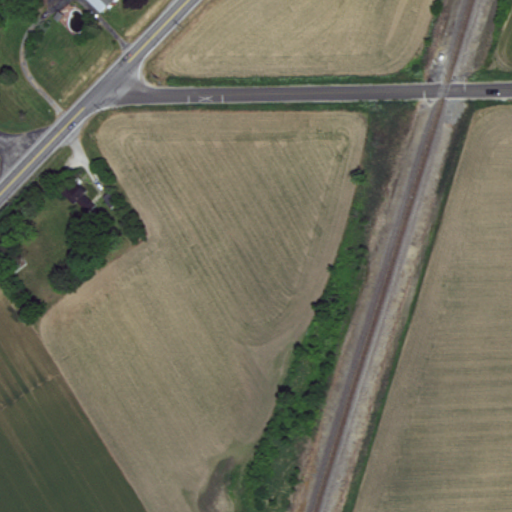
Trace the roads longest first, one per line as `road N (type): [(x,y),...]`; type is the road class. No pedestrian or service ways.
road 1 (tertiary): [(103,97),(511,87)]
road 2 (primary): [(0,201),(195,0)]
